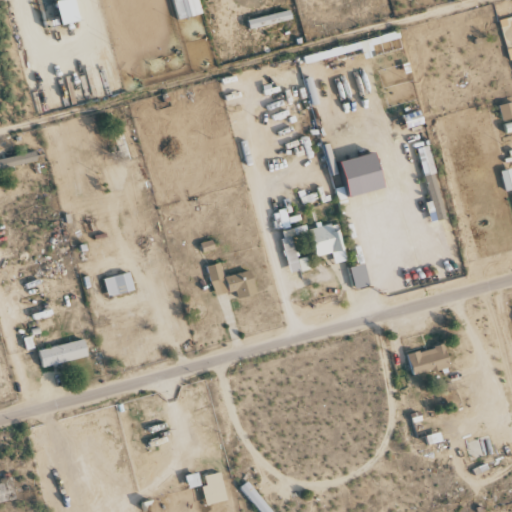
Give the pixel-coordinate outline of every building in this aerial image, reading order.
[(46,29),(81,21),(76,0),(60,0),(40,4),(46,29)] [(173,0),(179,20),(203,14),(198,0),(173,0)] [(292,19),(290,10),(248,21),(251,30),(292,19)] [(494,104),(496,120),(511,118),(510,102),(494,104)] [(116,137),(120,158),(128,157),(124,135),(116,137)] [(430,173),(424,146),(412,148),(418,175),(430,173)] [(377,187),(368,151),(328,162),(337,198),(377,187)] [(0,169),(38,162),(36,153),(0,159),(0,169)] [(422,175),(427,221),(439,219),(433,174),(422,175)] [(342,261),(333,222),(300,229),(307,258),(327,253),(329,264),(342,261)] [(283,271),(290,271),(290,253),(282,253),(283,271)] [(223,277),(220,264),(207,267),(214,297),(236,291),(238,300),(257,295),(252,271),(223,277)] [(343,268),(348,289),(363,285),(358,264),(343,268)] [(104,279),(107,297),(134,291),(130,273),(104,279)] [(42,368),(89,357),(84,340),(38,351),(42,368)] [(406,376),(443,367),(437,345),(401,354),(406,376)] [(0,503),(15,500),(10,480),(0,482),(0,503)] [(272,511),(247,482),(239,488),(259,511),(272,511)]
